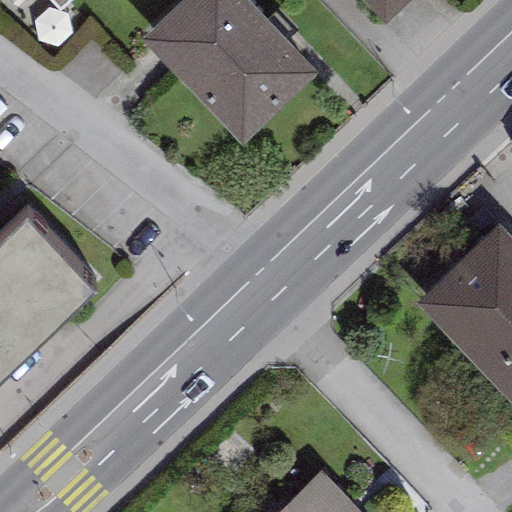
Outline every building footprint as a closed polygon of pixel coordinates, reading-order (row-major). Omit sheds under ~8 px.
[(264,0),(159,0),(140,18),(242,125),(317,57),(264,0)] [(373,0),(384,11),(395,0),(373,0)] [(0,355),(93,265),(24,193),(0,215),(0,355)] [(511,226),(492,207),(413,287),(511,385),(511,226)] [(369,511),(322,461),(266,511),(369,511)]
